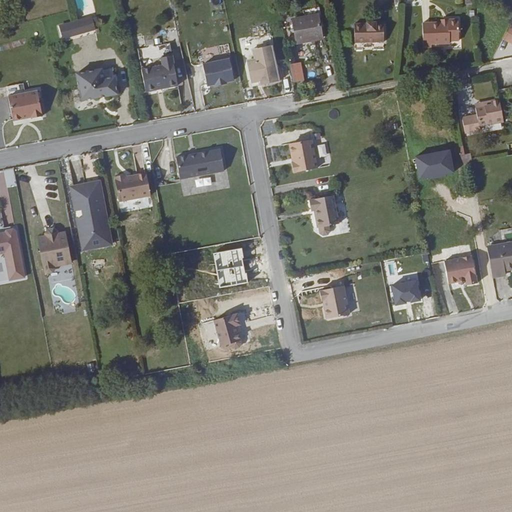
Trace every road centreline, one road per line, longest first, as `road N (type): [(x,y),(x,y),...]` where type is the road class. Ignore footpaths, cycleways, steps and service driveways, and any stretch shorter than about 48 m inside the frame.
road 1 (residential): [(247,110),(291,354),(511,311)]
road 2 (residential): [(0,159),(247,110)]
